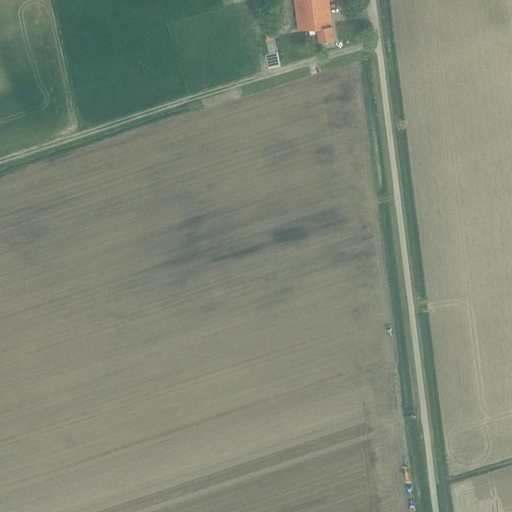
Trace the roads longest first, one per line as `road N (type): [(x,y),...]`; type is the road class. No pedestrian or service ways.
road 1 (unclassified): [(436,511),(371,0)]
road 2 (track): [(0,163),(376,42)]
